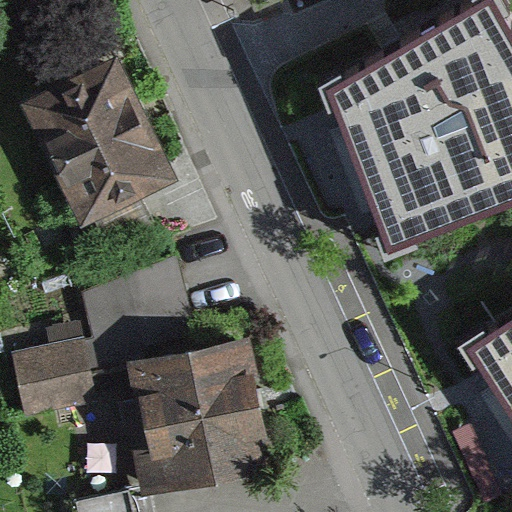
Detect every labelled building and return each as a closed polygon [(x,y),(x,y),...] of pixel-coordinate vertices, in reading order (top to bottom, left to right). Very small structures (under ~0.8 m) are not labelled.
[(511,210),(511,11),(505,0),(466,0),(323,90),(390,258),(511,210)] [(131,61),(32,106),(89,230),(188,184),(131,61)] [(186,256),(95,295),(110,360),(201,345),(186,256)] [(511,316),(464,349),(511,421),(511,316)] [(94,341),(21,355),(31,411),(104,397),(94,341)] [(267,352),(133,373),(153,498),(287,477),(267,352)] [(148,511),(145,496),(85,509),(86,511),(148,511)]
